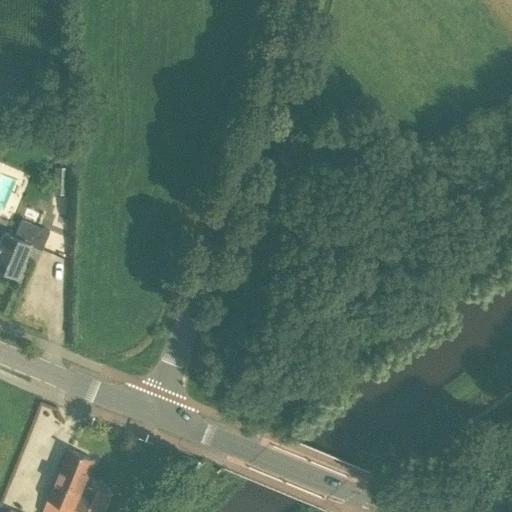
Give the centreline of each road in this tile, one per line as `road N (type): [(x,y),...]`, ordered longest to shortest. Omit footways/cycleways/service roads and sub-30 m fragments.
road 1 (secondary): [(157,412),(298,0)]
road 2 (secondary): [(400,511),(157,412)]
road 3 (tertiary): [(157,412),(0,351)]
